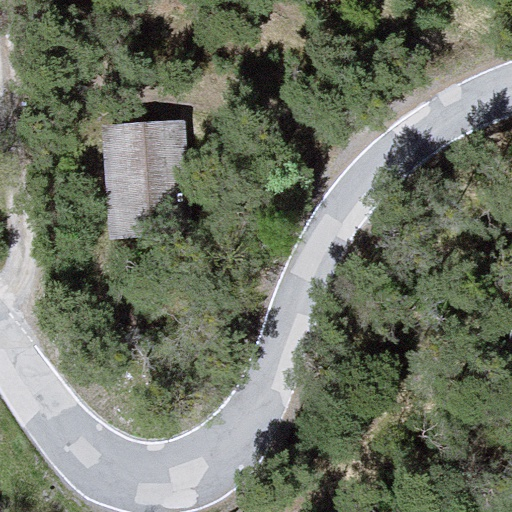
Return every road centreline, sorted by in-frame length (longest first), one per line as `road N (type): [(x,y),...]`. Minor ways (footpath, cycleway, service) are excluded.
road 1 (unclassified): [(0,333),(78,455),(133,494),(205,485),(269,403),(390,156),(511,107)]
road 2 (track): [(1,335),(15,243),(0,129)]
